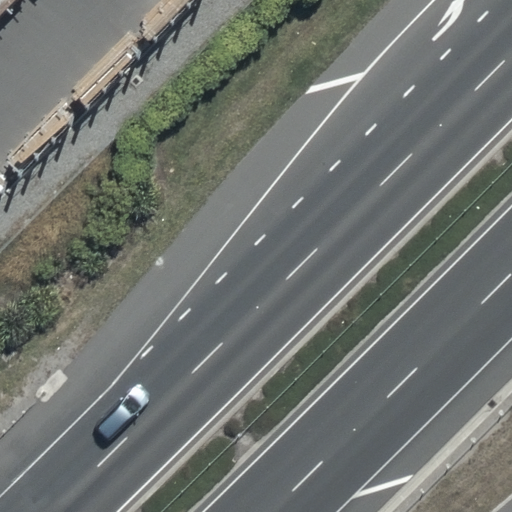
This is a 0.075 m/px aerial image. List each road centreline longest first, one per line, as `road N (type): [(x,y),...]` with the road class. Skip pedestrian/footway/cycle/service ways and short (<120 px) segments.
road 1 (trunk): [(110,452),(358,112),(471,0)]
road 2 (trunk): [(110,452),(511,46)]
road 3 (trunk): [(511,271),(268,511)]
